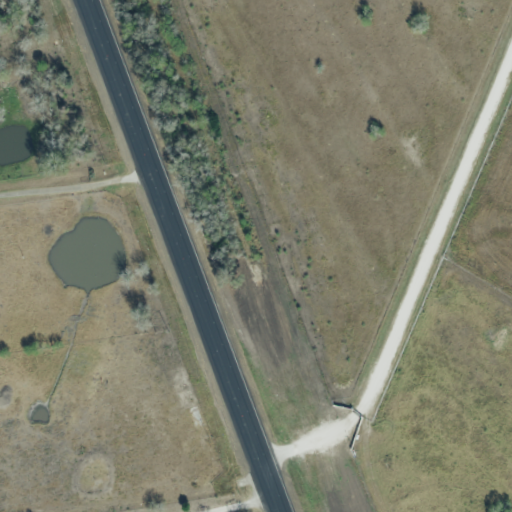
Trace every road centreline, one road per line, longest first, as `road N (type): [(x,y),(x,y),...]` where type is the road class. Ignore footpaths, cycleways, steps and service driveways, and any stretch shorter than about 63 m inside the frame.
road 1 (trunk): [(87,0),(275,511)]
road 2 (track): [(260,465),(348,425),(511,42)]
